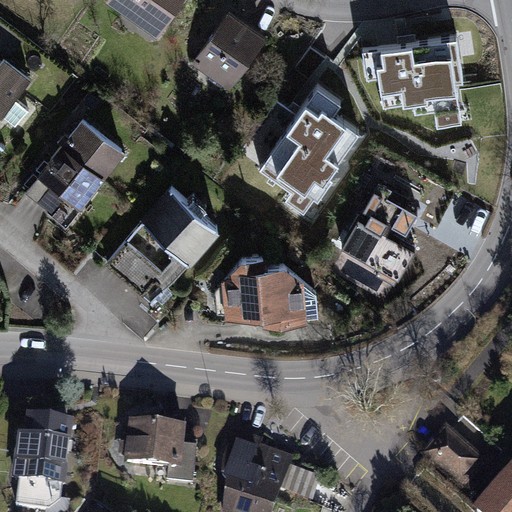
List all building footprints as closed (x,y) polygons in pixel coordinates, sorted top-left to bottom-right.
[(185,0),(118,0),(116,3),(164,33),(185,0)] [(271,34),(236,9),(199,60),(234,86),(271,34)] [(398,61),(386,61),(386,94),(405,94),(405,86),(435,86),(435,124),(428,124),(428,156),(474,155),(473,59),(453,60),(453,42),(398,43),(398,61)] [(0,128),(37,79),(0,51),(0,128)] [(308,84),(253,166),(313,207),(368,124),(308,84)] [(73,225),(135,149),(91,114),(29,190),(73,225)] [(406,173),(393,197),(426,214),(438,190),(406,173)] [(156,306),(225,224),(177,184),(108,266),(156,306)] [(404,227),(363,204),(334,256),(375,279),(404,227)] [(268,322),(316,317),(317,281),(296,261),(244,264),(220,287),(219,316),(266,312),(268,322)] [(71,483),(77,422),(29,416),(22,478),(71,483)] [(194,431),(133,422),(129,460),(190,468),(194,431)] [(459,495),(488,461),(445,423),(415,458),(459,495)] [(235,486),(230,511),(278,511),(300,460),(240,429),(228,462),(235,486)] [(511,511),(511,466),(472,511),(511,511)]
